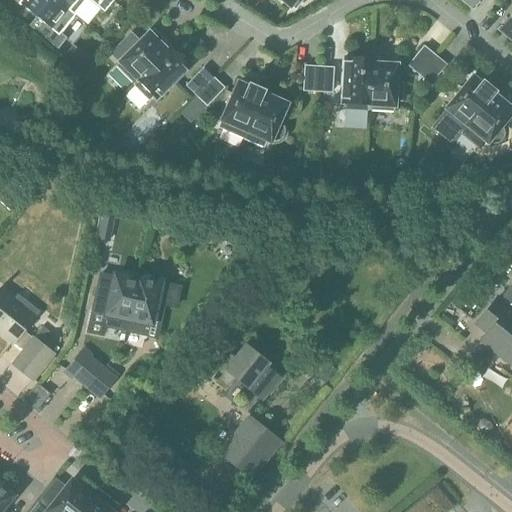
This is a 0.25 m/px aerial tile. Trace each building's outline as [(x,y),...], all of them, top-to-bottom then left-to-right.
[(60,33),(74,16),(54,0),(22,0),(20,4),(54,32),(48,41),(57,49),(66,38),(60,33)] [(54,0),(74,16),(87,0),(89,0),(104,11),(113,1),(111,0),(54,0)] [(511,13),(499,29),(511,39),(511,0),(511,13)] [(115,66),(133,85),(171,47),(159,36),(155,39),(149,32),(115,66)] [(186,71),(185,70),(189,66),(171,47),(133,85),(148,101),(152,96),(155,100),(160,95),(161,96),(186,71)] [(408,66),(419,74),(434,56),(424,47),(408,66)] [(66,53),(62,57),(85,76),(94,66),(89,62),(90,61),(79,52),(73,59),(66,53)] [(445,65),(434,56),(419,74),(430,83),(445,65)] [(341,104),(367,105),(369,105),(371,58),(345,57),(344,63),(343,63),(341,104)] [(371,58),(369,105),(367,105),(367,110),(400,112),(403,84),(396,83),(397,65),(387,64),(387,59),(371,58)] [(317,91),(319,67),(305,66),(303,90),(317,91)] [(317,91),(331,92),(333,68),(319,67),(317,91)] [(186,86),(196,96),(213,78),(203,68),(186,86)] [(223,88),(213,78),(196,96),(206,105),(223,88)] [(468,126),(467,125),(493,94),(493,95),(496,92),(482,81),(480,84),(472,78),(442,115),(463,132),(468,126)] [(219,127),(243,138),(262,94),(263,94),(265,90),(249,83),(247,87),(238,83),(219,127)] [(267,140),(270,141),(272,141),(275,140),(278,139),(280,138),(282,137),(284,135),(286,133),(288,131),(289,129),(290,127),(291,124),(291,121),(292,119),(291,116),(291,114),(290,111),(289,109),(288,106),(286,104),(263,94),(262,94),(243,138),(264,147),(267,140)] [(468,126),(487,142),(489,143),(490,144),(492,144),(494,144),(496,144),(498,144),(499,143),(501,142),(502,140),(503,139),(504,137),(504,135),(504,134),(504,132),(504,130),(503,128),(502,127),(500,126),(511,111),(511,110),(493,95),(493,94),(467,125),(468,126)] [(441,175),(440,159),(425,176),(441,175)] [(17,185),(1,203),(12,213),(28,196),(17,185)] [(95,238),(108,241),(113,214),(101,212),(95,238)] [(481,341),(511,365),(511,272),(509,277),(511,278),(511,286),(500,301),(497,298),(476,324),(487,333),(481,341)] [(103,326),(126,331),(137,279),(137,278),(122,274),(121,277),(114,275),(114,277),(100,274),(92,311),(105,314),(103,326)] [(137,277),(137,278),(137,279),(126,331),(149,336),(161,281),(157,280),(157,278),(143,274),(142,278),(137,277)] [(0,332),(13,343),(14,342),(24,349),(11,364),(32,381),(53,354),(33,337),(31,339),(22,332),(37,312),(24,302),(21,305),(0,288),(0,332)] [(458,293),(450,303),(458,309),(466,299),(458,293)] [(233,376),(263,400),(281,378),(265,366),(267,363),(245,346),(235,359),(231,356),(212,379),(224,388),(233,376)] [(74,378),(87,388),(104,368),(81,350),(65,370),(74,378)] [(316,376),(325,384),(336,370),(327,362),(316,376)] [(116,379),(104,368),(87,388),(99,399),(116,379)] [(234,435),(220,453),(252,478),(280,443),(258,425),(244,442),(234,435)] [(79,511),(92,496),(93,497),(95,494),(81,483),(79,486),(71,480),(66,487),(56,479),(38,503),(47,510),(46,511),(79,511)] [(0,511),(3,511),(1,510),(13,496),(10,493),(11,491),(0,481),(0,511)] [(406,511),(446,511),(458,502),(441,483),(406,511)] [(111,511),(93,497),(92,496),(79,511),(111,511)]
